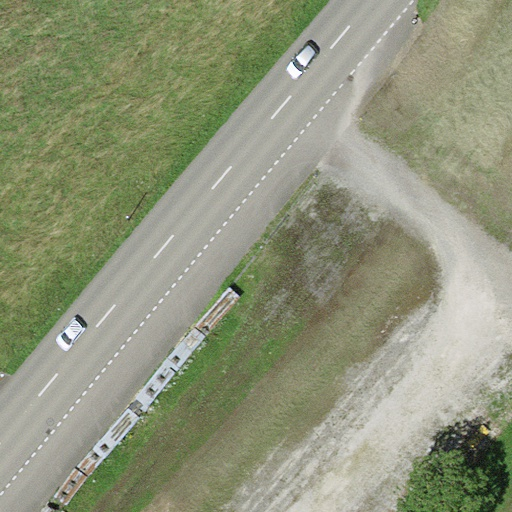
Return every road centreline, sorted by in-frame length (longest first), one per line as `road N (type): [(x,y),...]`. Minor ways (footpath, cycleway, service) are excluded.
road 1 (secondary): [(0,449),(372,0)]
road 2 (track): [(511,285),(293,96)]
